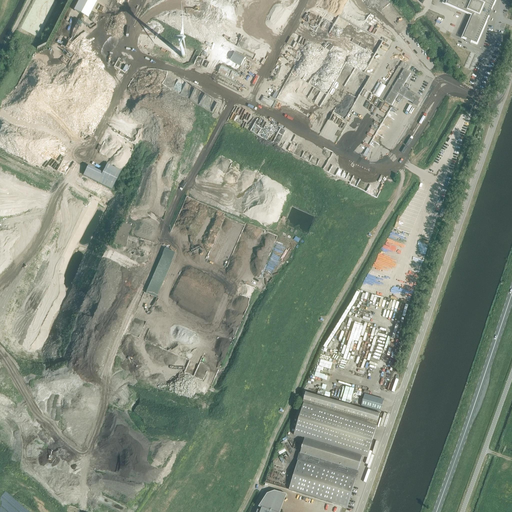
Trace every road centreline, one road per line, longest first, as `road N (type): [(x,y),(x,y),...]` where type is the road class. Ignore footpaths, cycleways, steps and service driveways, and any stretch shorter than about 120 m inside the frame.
road 1 (unclassified): [(360,511),(499,107)]
road 2 (primary): [(437,511),(511,292)]
road 3 (unclassified): [(463,511),(511,375)]
